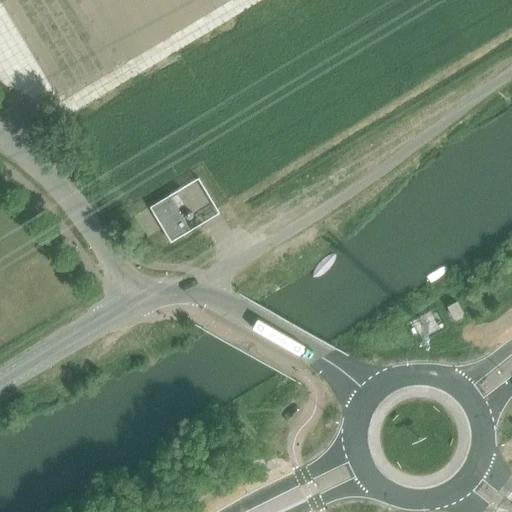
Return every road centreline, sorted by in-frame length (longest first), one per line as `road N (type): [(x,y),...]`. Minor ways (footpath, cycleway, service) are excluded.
road 1 (unclassified): [(201,297),(224,265),(323,211),(511,69)]
road 2 (unclassified): [(135,302),(55,186),(0,136)]
road 3 (unclassified): [(371,394),(234,308),(201,297)]
road 4 (unclassified): [(0,382),(135,302)]
road 5 (primary): [(355,445),(236,511)]
